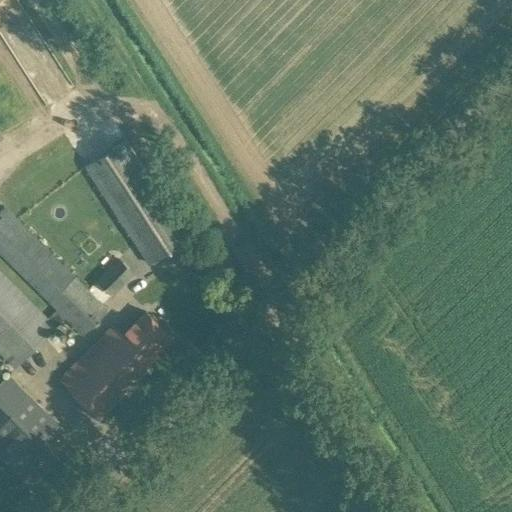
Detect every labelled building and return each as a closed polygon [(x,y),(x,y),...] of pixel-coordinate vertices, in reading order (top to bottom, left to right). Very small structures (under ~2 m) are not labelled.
[(189,237),(178,220),(126,139),(85,165),(149,263),(189,237)] [(82,335),(107,309),(3,206),(0,209),(0,252),(57,309),(47,319),(0,272),(0,352),(15,367),(65,317),(82,335)] [(97,279),(96,280),(112,297),(135,274),(133,273),(119,258),(118,258),(97,279)] [(172,336),(158,322),(146,311),(123,335),(113,325),(60,378),(99,418),(149,368),(145,363),(172,336)] [(9,372),(5,376),(0,371),(0,456),(29,485),(54,459),(43,449),(64,428),(9,372)]
